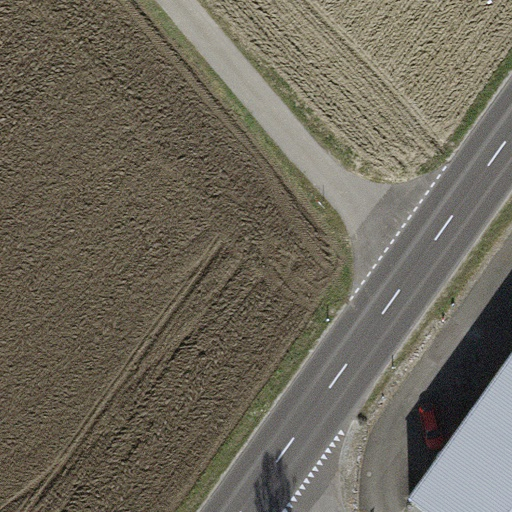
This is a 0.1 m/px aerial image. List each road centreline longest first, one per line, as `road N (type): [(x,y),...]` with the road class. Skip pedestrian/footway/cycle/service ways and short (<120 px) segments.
road 1 (tertiary): [(511,130),(240,504)]
road 2 (track): [(405,278),(169,0)]
